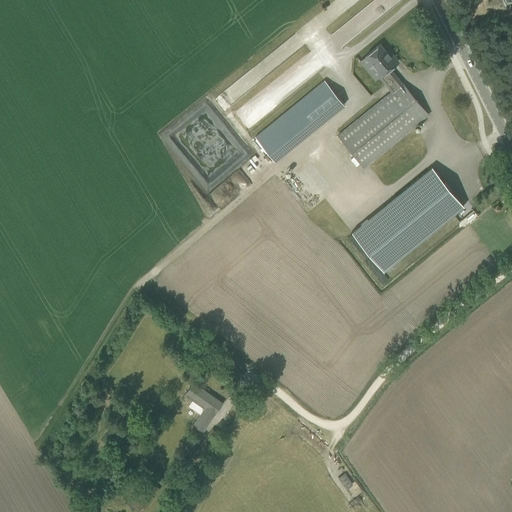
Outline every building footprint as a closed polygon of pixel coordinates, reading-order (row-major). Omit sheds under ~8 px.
[(316,144),(347,181),(428,115),(402,83),(390,68),(398,61),(392,54),(390,56),(380,44),(365,56),(375,68),(372,70),(386,87),(316,144)] [(260,61),(213,97),(224,111),(230,106),(234,112),(252,98),(247,92),(258,84),(255,79),(267,70),(260,61)] [(324,80),(292,106),(310,128),(342,103),(342,102),(324,80)] [(292,189),(309,173),(303,166),(286,181),(292,189)] [(383,271),(463,206),(431,166),(351,232),(383,271)] [(277,186),(239,218),(278,266),(316,234),(277,186)] [(184,395),(204,408),(193,424),(202,431),(222,402),(193,382),(184,395)] [(213,440),(218,433),(212,428),(199,446),(198,445),(195,449),(193,448),(187,456),(197,463),(199,461),(199,460),(200,459),(201,459),(207,452),(205,451),(207,448),(213,440)] [(344,473),(338,477),(345,488),(351,484),(344,473)] [(132,497),(144,506),(153,495),(141,486),(132,497)]
